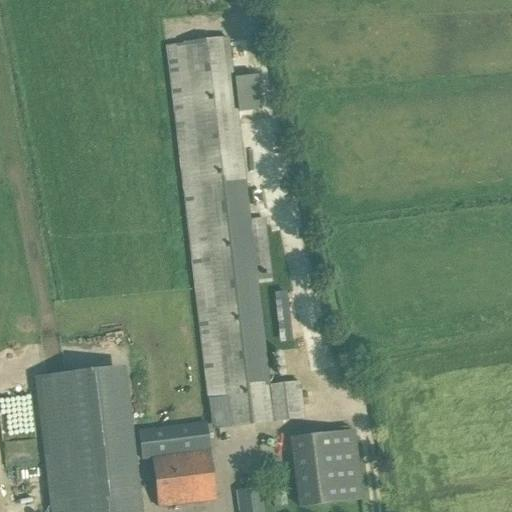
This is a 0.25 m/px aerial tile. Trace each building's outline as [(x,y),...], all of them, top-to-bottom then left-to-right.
[(246,39),(166,47),(210,411),(226,410),(228,429),(305,420),(300,383),(271,386),(257,279),(271,279),(265,219),(251,221),(232,63),(249,62),(246,39)] [(142,511),(126,366),(34,377),(50,511),(142,511)] [(0,511),(14,510),(2,418),(0,418),(0,511)] [(205,424),(138,431),(141,461),(150,459),(157,509),(216,502),(206,430),(205,424)] [(352,433),(288,442),(297,509),(361,501),(352,433)] [(264,511),(261,487),(235,490),(237,511),(264,511)]
